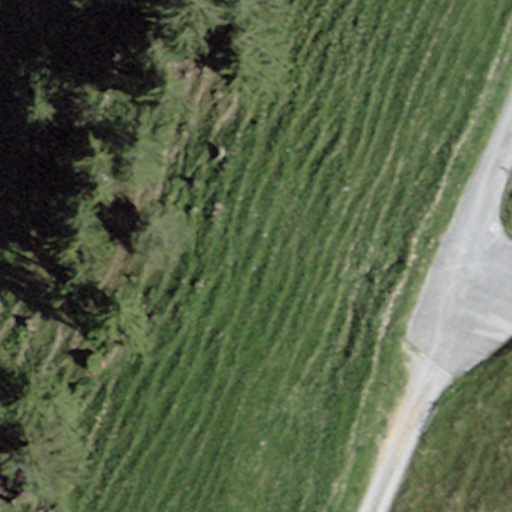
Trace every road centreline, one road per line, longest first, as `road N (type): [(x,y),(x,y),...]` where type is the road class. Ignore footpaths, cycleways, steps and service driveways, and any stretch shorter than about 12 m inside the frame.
road 1 (track): [(365,511),(487,271)]
road 2 (unclassified): [(511,282),(487,271),(475,251),(474,221),(511,122)]
